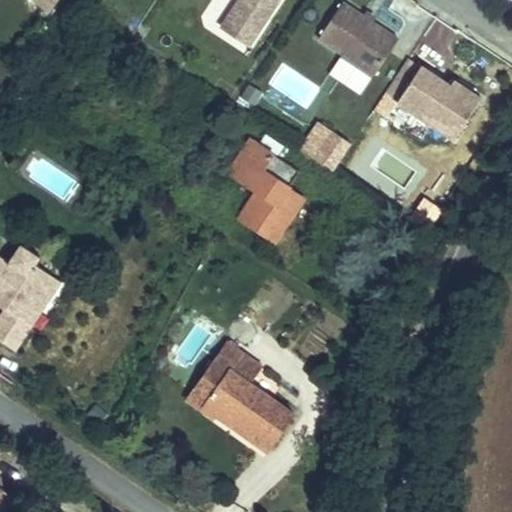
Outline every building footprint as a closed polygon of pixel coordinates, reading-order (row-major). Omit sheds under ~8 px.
[(247,21),(261,0),(222,0),(221,3),(247,21)] [(388,29),(345,0),(327,0),(309,27),(363,65),(388,29)] [(247,21),(221,3),(212,15),(240,33),(247,21)] [(470,90),(443,72),(440,77),(399,49),(389,64),(375,84),(443,130),(470,90)] [(279,66),(268,88),(308,108),(319,87),(279,66)] [(251,120),(241,112),(217,147),(228,154),(251,120)] [(292,147),(251,120),(228,154),(248,168),(231,193),(271,219),(297,183),(276,169),(292,147)] [(314,120),(297,149),(333,170),(351,141),(314,120)] [(27,239),(10,227),(0,241),(0,326),(5,330),(20,307),(11,301),(38,260),(21,248),(27,239)] [(48,266),(38,260),(11,301),(20,307),(48,266)] [(216,322),(197,351),(211,360),(221,344),(245,360),(254,346),(216,322)] [(290,389),(245,360),(221,344),(211,360),(279,405),(290,389)] [(211,360),(197,351),(179,378),(193,387),(211,360)] [(211,360),(193,387),(262,432),(279,405),(211,360)]
